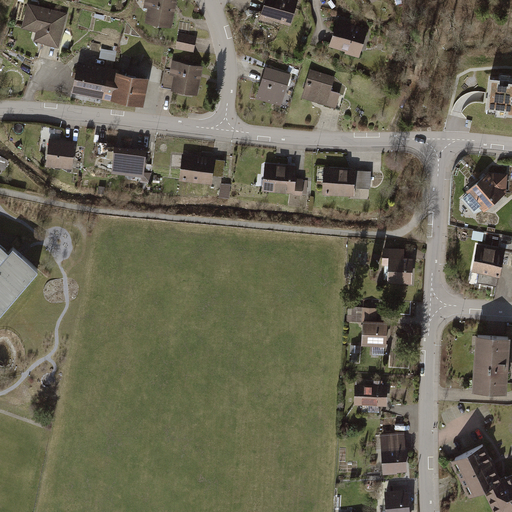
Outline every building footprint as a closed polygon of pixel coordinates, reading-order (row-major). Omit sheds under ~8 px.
[(180,1),(175,0),(143,0),(142,8),(149,10),(146,24),(174,29),(180,1)] [(298,1),(293,0),(262,0),(257,20),(290,29),(298,1)] [(67,15),(27,4),(20,28),(35,32),(32,43),(57,50),(67,15)] [(367,28),(336,18),(327,45),(345,51),(344,53),(359,57),(367,28)] [(195,39),(177,35),(173,49),(192,53),(195,39)] [(204,68),(171,60),(168,75),(175,77),(172,93),(196,99),(204,68)] [(70,95),(103,101),(109,69),(76,63),(70,95)] [(290,76),(265,68),(255,99),(280,107),(290,76)] [(146,76),(109,69),(103,101),(140,108),(146,76)] [(335,77),(310,69),(301,96),(335,107),(339,94),(331,91),(335,77)] [(511,79),(504,78),(499,111),(511,113),(511,79)] [(75,143),(47,140),(44,168),(72,171),(75,143)] [(145,151),(110,147),(107,172),(140,176),(140,183),(150,184),(151,175),(142,174),(145,151)] [(225,159),(181,153),(177,179),(218,186),(216,198),(229,200),(231,187),(221,185),(225,159)] [(296,166),(262,162),(259,191),(308,196),(309,180),(295,179),(296,166)] [(372,171),(321,167),(319,194),(351,197),(352,188),(370,190),(372,171)] [(483,176),(466,191),(468,193),(463,198),(474,210),(479,206),(484,212),(507,193),(508,173),(487,172),(483,176)] [(504,249),(477,243),(471,271),(479,272),(477,282),(497,286),(504,249)] [(0,311),(38,268),(13,246),(9,252),(0,244),(0,311)] [(405,248),(384,247),(383,264),(390,265),(389,280),(412,282),(413,257),(405,257),(405,248)] [(364,320),(377,320),(377,308),(353,306),(352,315),(347,314),(347,319),(364,320)] [(377,320),(364,320),(362,343),(386,344),(388,321),(377,320)] [(511,337),(477,334),(473,390),(508,392),(511,337)] [(361,345),(351,344),(350,352),(352,352),(358,352),(360,352),(361,345)] [(388,385),(355,384),(355,404),(362,404),(362,412),(379,412),(380,405),(388,405),(388,385)] [(406,431),(380,433),(383,474),(398,473),(398,471),(408,471),(406,431)] [(485,490),(504,481),(495,465),(497,464),(495,462),(494,458),(493,458),(485,444),(452,460),(470,498),(485,490)] [(511,511),(511,477),(506,480),(504,481),(485,490),(495,511),(511,511)] [(405,489),(386,491),(387,511),(411,511),(410,492),(406,492),(405,489)]
